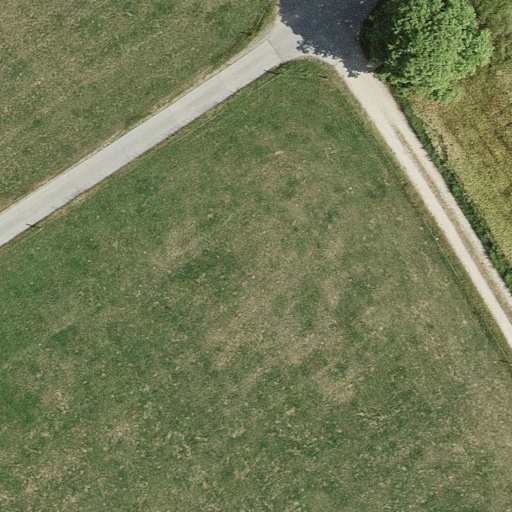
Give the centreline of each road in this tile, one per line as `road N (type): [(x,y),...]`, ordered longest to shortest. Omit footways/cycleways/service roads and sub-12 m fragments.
road 1 (track): [(337,0),(0,224)]
road 2 (track): [(307,0),(511,342)]
